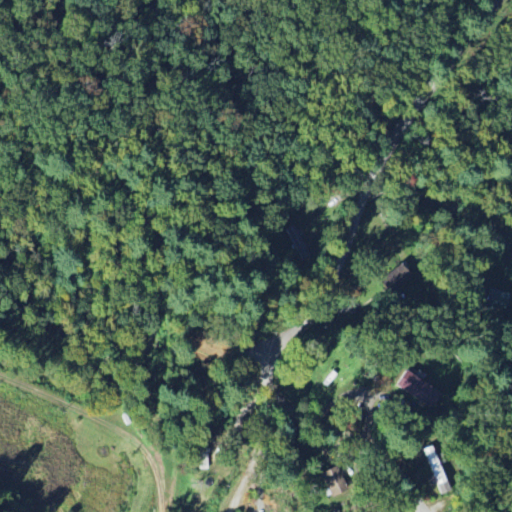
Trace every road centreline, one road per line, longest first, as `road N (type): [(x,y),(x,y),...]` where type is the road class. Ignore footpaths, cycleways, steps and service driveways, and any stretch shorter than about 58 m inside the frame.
road 1 (residential): [(501,0),(385,165),(329,284),(274,341),(254,453),(225,511)]
road 2 (residential): [(262,386),(282,412),(402,468),(423,511)]
